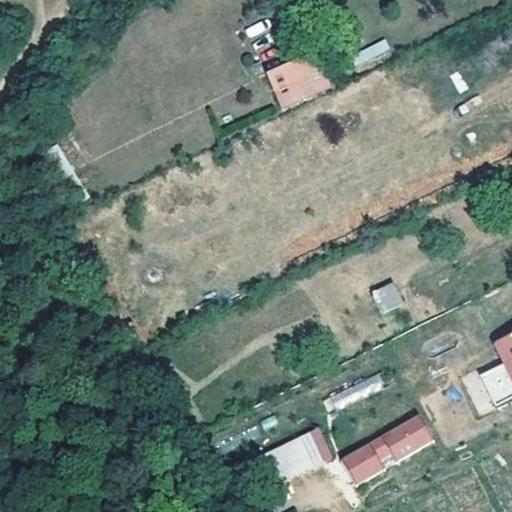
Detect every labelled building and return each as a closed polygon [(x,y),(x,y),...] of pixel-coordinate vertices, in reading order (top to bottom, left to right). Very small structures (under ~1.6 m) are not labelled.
[(315,51),(264,74),(281,111),(331,86),(315,51)] [(403,302),(394,283),(373,294),(382,312),(403,302)] [(511,336),(496,344),(507,367),(511,378),(511,336)] [(511,401),(511,378),(507,367),(484,378),(498,408),(511,401)] [(475,372),(462,378),(470,394),(483,387),(475,372)] [(418,420),(385,440),(397,459),(429,439),(418,420)] [(316,431),(248,463),(265,492),(333,459),(316,431)] [(397,459),(385,440),(338,467),(349,486),(397,459)]
